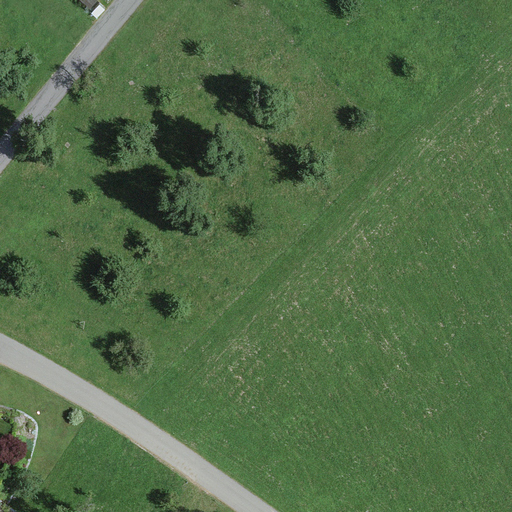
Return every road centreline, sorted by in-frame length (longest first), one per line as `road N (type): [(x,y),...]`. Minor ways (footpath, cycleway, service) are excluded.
road 1 (unclassified): [(259,511),(0,349)]
road 2 (unclassified): [(0,153),(127,0)]
